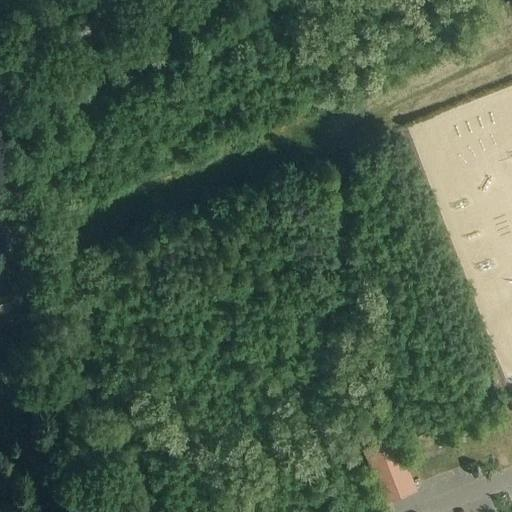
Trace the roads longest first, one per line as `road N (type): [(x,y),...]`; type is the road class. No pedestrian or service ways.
road 1 (track): [(104,511),(0,214)]
road 2 (track): [(0,87),(130,0)]
